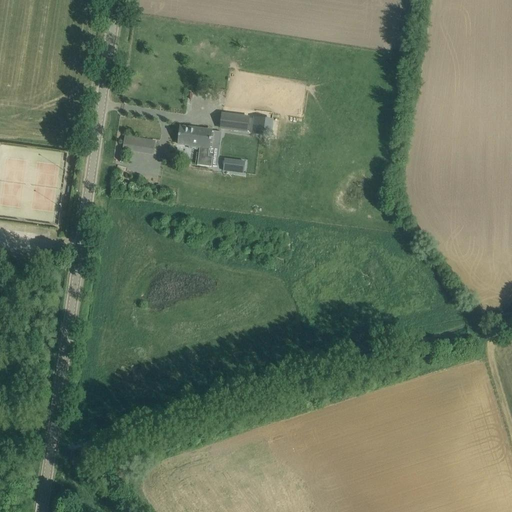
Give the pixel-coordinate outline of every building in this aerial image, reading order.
[(270,137),(272,113),(253,111),(250,135),(270,137)] [(222,114),(220,129),(247,132),(249,118),(222,114)] [(212,131),(180,127),(178,144),(189,146),(200,148),(197,165),(211,167),(213,157),(209,157),(212,131)] [(156,142),(125,137),(123,149),(154,154),(156,142)] [(1,205),(21,207),(24,178),(21,177),(22,169),(11,168),(12,160),(7,159),(5,174),(19,176),(19,180),(4,179),(1,205)] [(245,162),(225,159),(223,169),(243,172),(245,162)] [(45,199),(43,209),(53,211),(58,174),(54,174),(53,180),(45,179),(44,180),(38,179),(35,198),(45,199)]
